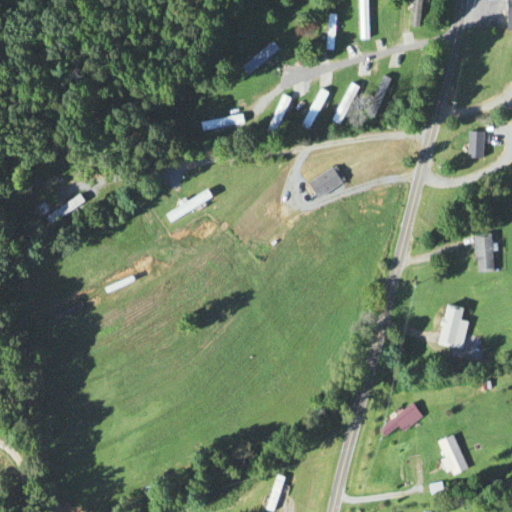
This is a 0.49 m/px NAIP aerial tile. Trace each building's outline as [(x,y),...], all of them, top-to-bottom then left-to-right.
[(359,0),(350,0),(350,39),(359,39),(359,0)] [(403,0),(402,27),(412,27),(413,0),(403,0)] [(511,0),(499,0),(499,31),(511,30),(511,0)] [(326,14),(318,14),(318,50),(326,51),(326,14)] [(236,68),(242,74),(269,49),(263,43),(236,68)] [(323,122),(332,126),(351,88),(342,84),(323,122)] [(283,100),(274,96),(256,134),(264,138),(283,100)] [(235,126),(234,117),(193,121),(194,131),(235,126)] [(477,159),(477,133),(462,133),(462,159),(477,159)] [(339,182),(329,166),(301,184),(311,200),(339,182)] [(159,215),(165,224),(205,199),(200,190),(159,215)] [(40,218),(46,227),(81,204),(75,195),(40,218)] [(207,242),(230,265),(241,254),(219,231),(207,242)] [(488,273),(487,235),(469,235),(471,274),(488,273)] [(431,345),(449,348),(457,309),(439,306),(431,345)] [(372,431),(379,439),(411,411),(404,403),(372,431)] [(427,445),(443,478),(461,469),(444,436),(427,445)]
